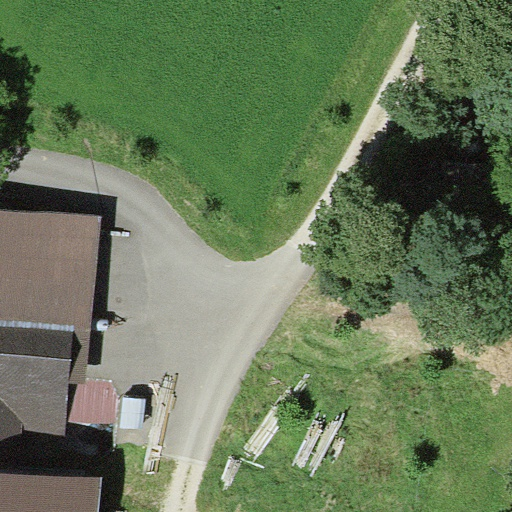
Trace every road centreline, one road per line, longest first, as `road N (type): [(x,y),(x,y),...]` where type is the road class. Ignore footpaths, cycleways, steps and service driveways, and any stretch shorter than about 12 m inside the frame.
road 1 (track): [(180,511),(266,335),(450,0)]
road 2 (track): [(266,335),(170,234),(86,182),(0,164)]
